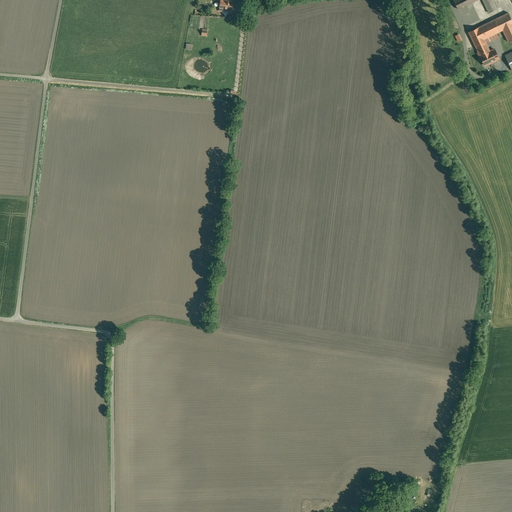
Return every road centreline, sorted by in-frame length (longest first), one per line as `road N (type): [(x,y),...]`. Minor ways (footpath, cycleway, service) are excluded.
road 1 (residential): [(16,320),(109,335),(112,511)]
road 2 (residential): [(46,78),(16,320)]
road 3 (residential): [(46,78),(232,95)]
